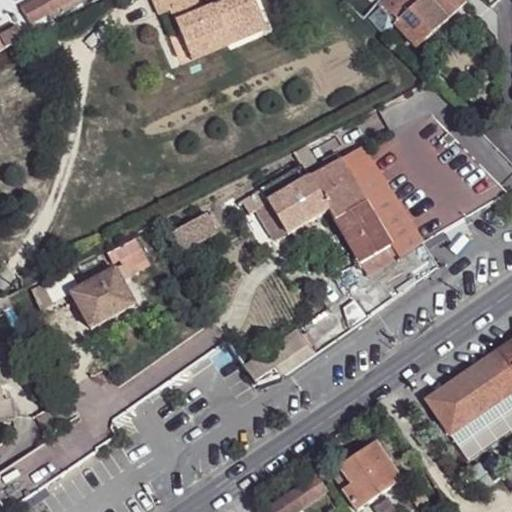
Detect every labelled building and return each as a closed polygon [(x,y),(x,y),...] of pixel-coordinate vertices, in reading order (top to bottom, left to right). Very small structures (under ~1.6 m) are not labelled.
[(50,14),(41,0),(35,0),(19,10),(29,25),(50,14)] [(41,0),(50,14),(74,0),(41,0)] [(265,31),(251,0),(228,0),(200,12),(194,0),(147,0),(155,18),(169,13),(186,54),(225,38),(229,46),(265,31)] [(386,0),(367,20),(382,37),(394,25),(421,0),(386,0)] [(421,0),(394,25),(416,49),(464,5),(460,0),(421,0)] [(0,52),(22,41),(15,27),(0,33),(0,52)] [(225,38),(186,54),(190,62),(229,46),(225,38)] [(363,152),(427,244),(500,193),(427,120),(363,152)] [(268,204),(286,236),(328,212),(371,283),(242,373),(254,391),(279,382),(281,385),(367,323),(366,322),(426,280),(436,273),(419,249),(427,244),(363,152),(298,186),(291,175),(262,193),(268,204)] [(286,236),(268,204),(254,212),(273,244),(286,236)] [(179,247),(212,228),(202,212),(169,230),(179,247)] [(135,241),(108,255),(112,265),(119,262),(127,277),(138,272),(135,266),(145,261),(135,241)] [(90,329),(134,307),(116,271),(89,284),(88,282),(84,284),(85,287),(71,293),(90,329)] [(42,312),(54,306),(44,286),(32,292),(42,312)] [(5,299),(0,300),(0,339),(11,334),(2,313),(9,310),(5,299)] [(209,321),(63,395),(76,418),(0,473),(0,511),(1,511),(93,452),(93,450),(113,438),(104,425),(225,347),(209,321)] [(453,436),(511,395),(511,345),(429,404),(453,436)] [(0,419),(10,418),(8,400),(0,400),(0,384),(5,384),(2,368),(0,368),(0,419)] [(511,433),(511,395),(453,436),(471,462),(511,433)] [(360,511),(402,482),(375,443),(356,456),(353,451),(328,468),(360,511)] [(326,469),(266,511),(319,511),(343,494),(326,469)] [(488,476),(476,485),(483,494),(495,485),(488,476)]
